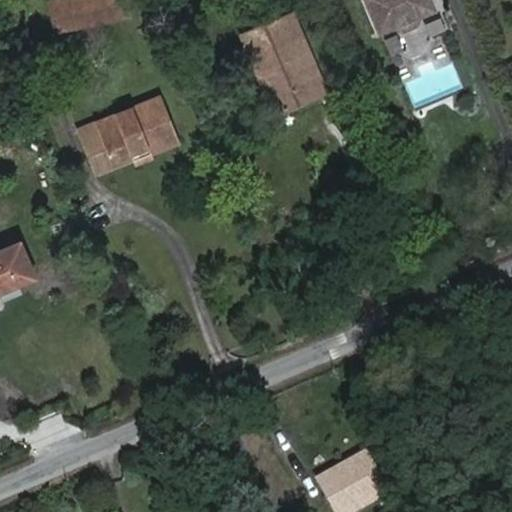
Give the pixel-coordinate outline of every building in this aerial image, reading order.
[(61,35),(112,27),(107,0),(75,0),(56,3),(61,35)] [(107,0),(112,27),(140,22),(135,0),(107,0)] [(428,0),(361,0),(374,35),(433,12),(428,0)] [(292,15),(282,19),(305,69),(294,74),(298,84),(303,80),(306,86),(311,84),(316,96),(322,93),(292,15)] [(305,69),(282,19),(241,34),(273,112),(316,96),(311,84),(306,86),(303,80),(298,84),(294,74),(305,69)] [(162,97),(98,124),(113,160),(147,145),(151,156),(182,144),(162,97)] [(113,160),(98,124),(82,131),(100,178),(151,156),(147,145),(113,160)] [(0,244),(0,308),(3,307),(2,304),(12,301),(11,297),(25,292),(21,282),(32,276),(19,238),(0,244)] [(323,479),(340,511),(357,511),(392,493),(370,452),(323,479)] [(62,507),(64,511),(83,511),(77,499),(62,507)]
